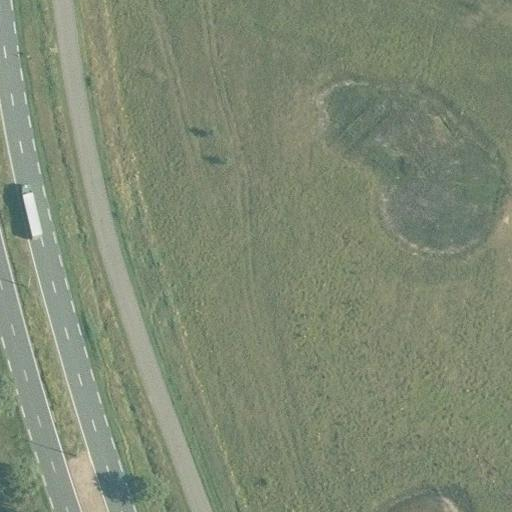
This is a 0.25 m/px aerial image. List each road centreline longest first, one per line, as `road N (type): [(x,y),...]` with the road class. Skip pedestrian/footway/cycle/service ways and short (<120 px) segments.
road 1 (unclassified): [(200,511),(97,203),(61,0)]
road 2 (primary): [(123,511),(52,279),(0,12)]
road 3 (primary): [(0,279),(67,511)]
